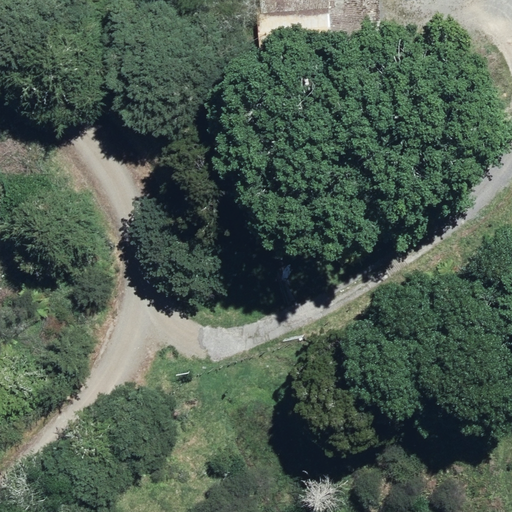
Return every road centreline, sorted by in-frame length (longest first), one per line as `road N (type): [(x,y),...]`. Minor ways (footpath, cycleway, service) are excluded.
road 1 (residential): [(0,3),(227,251)]
road 2 (residential): [(0,465),(227,251)]
road 3 (residential): [(227,251),(430,461)]
